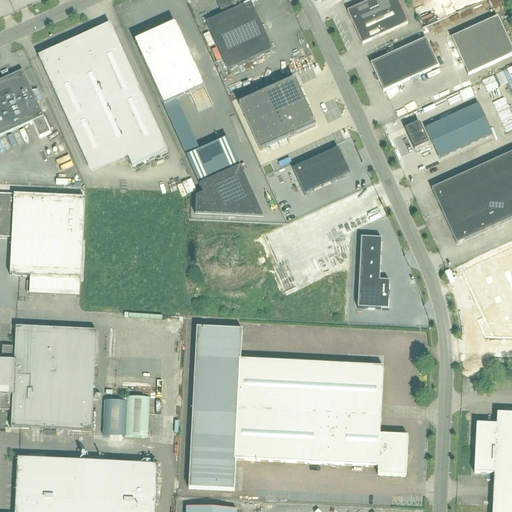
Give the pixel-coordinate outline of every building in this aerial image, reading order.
[(214,0),(222,17),(228,14),(239,37),(261,27),(251,4),(258,1),(257,0),(214,0)] [(374,0),(347,13),(362,46),(408,25),(396,0),(374,0)] [(206,24),(217,48),(239,37),(228,14),(222,17),(206,24)] [(511,51),(497,18),(451,39),(468,76),(511,56),(511,51)] [(175,25),(134,43),(164,108),(204,89),(175,25)] [(261,27),(239,37),(217,48),(227,71),(272,51),(261,27)] [(38,58),(87,167),(124,150),(132,168),(167,152),(113,32),(79,47),(76,42),(53,52),(52,50),(45,53),(46,55),(38,58)] [(426,40),(370,65),(383,93),(438,68),(426,40)] [(235,83),(237,88),(248,83),(242,69),(232,73),(236,82),(235,83)] [(0,137),(43,118),(23,72),(0,82),(0,137)] [(294,81),(239,106),(260,152),(315,127),(294,81)] [(491,134),(477,104),(424,128),(438,158),(491,134)] [(414,152),(429,145),(419,124),(405,131),(414,152)] [(240,169),(228,141),(187,160),(199,187),(240,169)] [(57,145),(60,155),(69,152),(66,142),(57,145)] [(354,175),(342,149),(297,170),(309,195),(354,175)] [(486,166),(499,194),(511,187),(511,174),(505,158),(486,166)] [(468,174),(480,202),(499,194),(486,166),(468,174)] [(450,183),(462,210),(480,202),(468,174),(450,183)] [(431,191),(444,218),(462,210),(450,183),(431,191)] [(511,187),(499,194),(511,221),(511,220),(511,187)] [(499,194),(480,202),(493,229),(511,221),(499,194)] [(10,277),(80,280),(84,200),(14,196),(0,195),(0,238),(12,239),(10,277)] [(480,202),(462,210),(475,238),(493,229),(480,202)] [(462,210),(444,218),(456,246),(475,238),(462,210)] [(363,316),(393,317),(394,289),(384,289),(386,247),(366,246),(363,316)] [(511,247),(461,271),(483,318),(477,321),(485,338),(511,339),(511,247)] [(0,411),(12,412),(11,429),(91,433),(96,333),(16,329),(15,348),(2,348),(1,363),(0,363),(0,411)] [(383,369),(239,362),(241,333),(197,331),(189,491),(233,494),(234,461),(378,468),(377,476),(406,478),(408,438),(380,436),(383,369)] [(416,331),(416,345),(428,345),(429,332),(416,331)] [(103,437),(125,438),(147,439),(149,400),(127,399),(127,403),(105,402),(103,437)] [(476,425),(474,474),(494,475),(492,511),(511,511),(511,415),(497,415),(496,426),(476,425)] [(155,511),(158,467),(18,460),(15,511),(155,511)]
